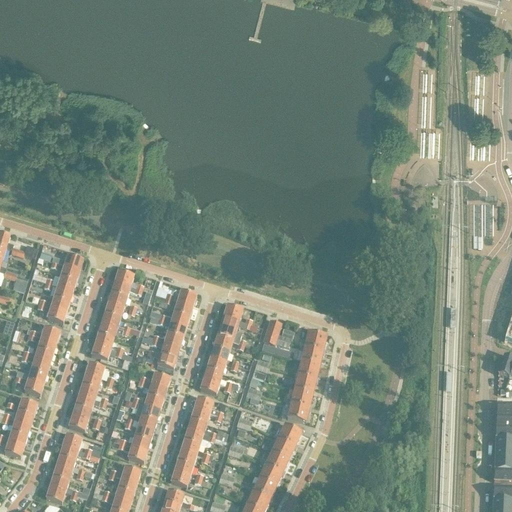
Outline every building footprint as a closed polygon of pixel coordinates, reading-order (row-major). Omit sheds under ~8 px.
[(0,237),(0,250),(6,252),(11,254),(12,251),(13,248),(8,247),(10,240),(0,237)] [(24,255),(23,258),(34,261),(37,252),(26,249),(24,255)] [(80,258),(68,254),(67,258),(82,263),(83,259),(80,258)] [(54,260),(52,265),(58,267),(64,269),(80,274),(83,263),(82,263),(67,258),(65,264),(54,260)] [(64,269),(60,279),(76,285),(80,274),(64,269)] [(4,278),(3,280),(10,282),(11,276),(5,274),(4,278)] [(118,274),(114,285),(130,290),(132,285),(134,279),(118,274)] [(53,284),(52,288),(57,290),(73,295),(76,287),(76,285),(60,279),(60,280),(55,279),(53,284)] [(16,284),(13,293),(24,296),(27,285),(16,281),(16,284)] [(160,284),(156,297),(172,302),(173,297),(168,295),(161,290),(162,285),(160,284)] [(114,285),(111,296),(127,301),(128,295),(140,299),(142,294),(136,292),(114,285)] [(57,290),(54,301),(70,306),(73,295),(57,290)] [(177,304),(193,309),(196,299),(180,294),(177,304)] [(111,296),(107,306),(123,311),(127,301),(111,296)] [(156,298),(154,303),(170,308),(172,302),(156,297),(155,298),(156,298)] [(46,305),(44,309),(50,311),(66,316),(70,306),(54,301),(52,307),(46,305)] [(190,319),(193,309),(177,304),(174,314),(190,319)] [(107,306),(104,317),(120,322),(122,315),(123,311),(107,306)] [(227,309),(223,320),(239,325),(243,314),(227,309)] [(50,311),(47,322),(63,327),(66,316),(50,311)] [(187,330),(190,319),(174,314),(171,323),(166,321),(166,320),(156,317),(155,320),(187,330)] [(104,317),(100,328),(123,336),(128,337),(128,336),(137,339),(139,334),(124,330),(124,331),(118,329),(120,322),(104,317)] [(187,330),(155,320),(155,321),(150,319),(150,320),(151,320),(149,325),(169,331),(167,336),(183,341),(187,330)] [(223,320),(220,330),(236,335),(239,325),(223,320)] [(6,324),(2,338),(10,340),(15,327),(6,324)] [(277,342),(278,339),(281,328),(270,325),(263,346),(275,350),(275,348),(277,342)] [(100,328),(97,338),(113,343),(115,337),(122,339),(123,336),(100,328)] [(220,330),(216,341),(244,350),(244,349),(248,350),(249,346),(240,343),(242,337),(236,335),(220,330)] [(44,331),(41,341),(57,346),(60,336),(44,331)] [(281,338),(285,339),(291,341),(291,342),(292,342),(295,335),(283,331),(281,338)] [(180,352),(183,341),(167,336),(165,342),(154,339),(153,341),(147,339),(147,341),(164,347),(180,352)] [(304,350),(323,355),(326,340),(308,336),(304,350)] [(97,338),(94,347),(110,353),(111,349),(113,343),(97,338)] [(36,340),(34,344),(39,346),(37,352),(53,357),(57,346),(41,341),(36,340)] [(151,348),(162,351),(160,358),(176,362),(180,352),(164,347),(147,341),(143,340),(142,345),(151,348)] [(216,341),(213,351),(229,356),(231,351),(231,350),(242,354),(244,350),(216,341)] [(94,347),(91,359),(107,365),(109,358),(114,360),(120,362),(120,361),(130,364),(131,359),(123,357),(122,356),(116,354),(110,353),(94,347)] [(319,369),(323,355),(304,350),(301,365),(319,369)] [(213,351),(210,362),(226,367),(229,356),(213,351)] [(30,356),(28,361),(34,363),(50,368),(53,357),(37,352),(36,357),(35,358),(30,356)] [(154,360),(153,361),(159,363),(157,368),(173,373),(176,362),(160,358),(155,356),(154,360)] [(264,356),(262,362),(269,364),(271,359),(264,356)] [(511,366),(511,361),(504,359),(498,377),(508,381),(511,366)] [(28,361),(27,363),(33,365),(31,373),(46,378),(50,368),(34,363),(28,361)] [(210,362),(206,372),(222,377),(226,367),(210,362)] [(297,379),(316,383),(319,369),(301,365),(297,379)] [(85,378),(101,383),(104,372),(88,367),(85,378)] [(206,372),(203,383),(219,388),(225,389),(226,385),(221,383),(222,377),(206,372)] [(17,375),(16,380),(22,382),(27,384),(43,389),(46,378),(31,373),(29,378),(29,379),(17,375)] [(140,379),(139,384),(166,393),(170,382),(154,377),(151,387),(146,386),(147,381),(140,379)] [(97,393),(101,383),(85,378),(81,388),(97,393)] [(313,398),(316,383),(297,379),(294,393),(313,398)] [(259,383),(252,381),(249,389),(256,391),(259,383)] [(203,383),(199,393),(215,399),(219,388),(203,383)] [(27,384),(24,395),(40,400),(43,389),(27,384)] [(139,384),(137,389),(149,392),(147,399),(163,404),(166,393),(139,384)] [(96,399),(97,393),(81,388),(78,399),(100,406),(101,401),(96,399)] [(290,408),(309,412),(313,398),(294,393),(290,408)] [(125,394),(123,402),(129,404),(131,396),(126,394),(125,394)] [(98,410),(100,406),(78,399),(75,409),(91,414),(93,409),(98,410)] [(145,404),(144,409),(160,414),(163,404),(147,399),(145,404)] [(194,412),(221,420),(223,416),(211,412),(213,406),(197,401),(194,412)] [(18,414),(34,419),(37,408),(21,403),(18,414)] [(132,405),(131,410),(136,412),(135,417),(141,419),(157,424),(160,414),(144,409),(138,407),(132,405)] [(306,426),(309,412),(290,408),(287,422),(306,426)] [(511,408),(496,408),(496,419),(511,420),(511,408)] [(88,425),(91,414),(75,409),(71,420),(88,425)] [(220,425),(221,420),(194,412),(190,422),(207,427),(208,422),(220,425)] [(30,429),(34,419),(18,414),(14,424),(30,429)] [(128,422),(126,426),(132,428),(134,429),(137,430),(153,435),(157,424),(141,419),(139,425),(128,422)] [(511,420),(496,419),(495,430),(511,430),(511,420)] [(84,436),(88,425),(71,420),(68,431),(84,436)] [(187,433),(226,445),(228,437),(217,434),(217,437),(205,433),(207,427),(190,422),(187,433)] [(27,440),(30,429),(14,424),(11,435),(27,440)] [(277,442),(295,450),(302,437),(284,429),(277,442)] [(137,430),(134,440),(150,445),(153,435),(137,430)] [(511,430),(495,430),(495,441),(511,441),(511,430)] [(239,432),(237,439),(243,441),(245,434),(239,432)] [(187,433),(184,443),(200,448),(202,443),(213,447),(222,449),(222,447),(225,448),(226,445),(187,433)] [(24,451),(27,440),(11,435),(7,446),(24,451)] [(62,449),(78,454),(82,443),(66,438),(62,449)] [(131,451),(147,456),(150,445),(134,440),(131,451)] [(511,441),(495,441),(495,452),(511,452),(511,441)] [(289,464),(295,450),(277,442),(271,455),(289,464)] [(198,454),(200,448),(184,443),(180,454),(197,459),(202,461),(212,464),(214,459),(198,454)] [(113,445),(112,450),(118,452),(129,455),(127,462),(143,467),(147,456),(125,449),(119,447),(113,445)] [(20,462),(24,451),(7,446),(4,456),(20,462)] [(94,448),(92,453),(91,458),(99,461),(102,451),(94,448)] [(84,456),(78,454),(62,449),(59,460),(75,465),(77,459),(83,461),(84,456)] [(511,452),(495,452),(494,463),(511,463),(511,452)] [(193,470),(197,459),(180,454),(177,465),(193,470)] [(265,468),(283,477),(289,464),(271,455),(265,468)] [(73,471),(75,465),(59,460),(56,470),(77,477),(83,479),(83,478),(93,482),(94,477),(85,474),(73,471)] [(215,464),(212,464),(202,461),(201,465),(214,469),(215,464)] [(511,463),(494,463),(494,473),(511,473),(511,463)] [(191,475),(193,470),(177,465),(174,475),(190,480),(191,475)] [(276,490),(283,477),(265,468),(259,482),(276,490)] [(56,470),(52,481),(68,486),(70,480),(72,475),(56,470)] [(116,474),(114,479),(116,480),(121,481),(137,486),(140,475),(125,470),(123,476),(116,474)] [(511,473),(494,473),(493,485),(511,485),(511,473)] [(186,491),(190,480),(174,475),(170,486),(186,491)] [(49,492),(65,497),(71,498),(70,499),(76,500),(77,499),(86,502),(87,498),(82,496),(66,492),(68,486),(52,481),(49,492)] [(121,481),(118,491),(134,496),(137,486),(121,481)] [(212,487),(201,483),(196,482),(194,486),(210,491),(212,487)] [(252,495),(270,503),(276,490),(259,482),(252,495)] [(84,490),(82,496),(87,498),(88,498),(90,492),(84,490)] [(511,490),(493,490),(493,502),(511,502),(511,490)] [(116,497),(115,502),(130,507),(134,496),(118,491),(116,497)] [(62,507),(65,497),(49,492),(45,502),(62,507)] [(168,493),(165,504),(180,509),(181,509),(188,511),(193,511),(194,508),(182,505),(184,498),(168,493)] [(254,511),(266,511),(270,503),(252,495),(246,508),(254,511)] [(109,500),(107,505),(113,507),(111,511),(128,511),(130,507),(115,502),(109,500)] [(511,511),(511,506),(511,502),(493,502),(492,511),(511,511)]
